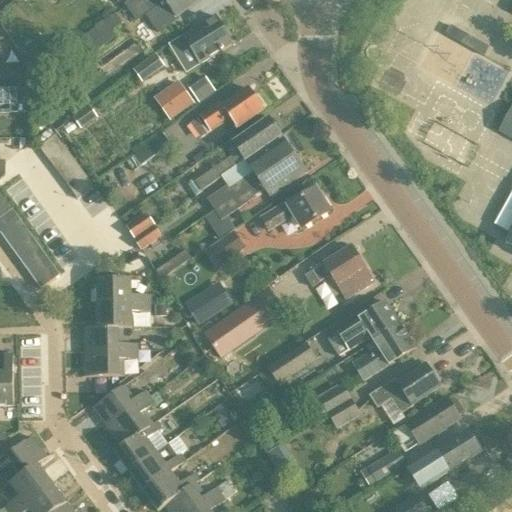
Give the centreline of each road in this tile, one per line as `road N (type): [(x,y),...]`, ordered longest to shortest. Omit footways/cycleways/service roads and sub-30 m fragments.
road 1 (residential): [(511,360),(320,94),(309,0)]
road 2 (residential): [(108,511),(57,439),(56,328),(39,302)]
road 3 (residential): [(39,302),(95,261),(28,169)]
